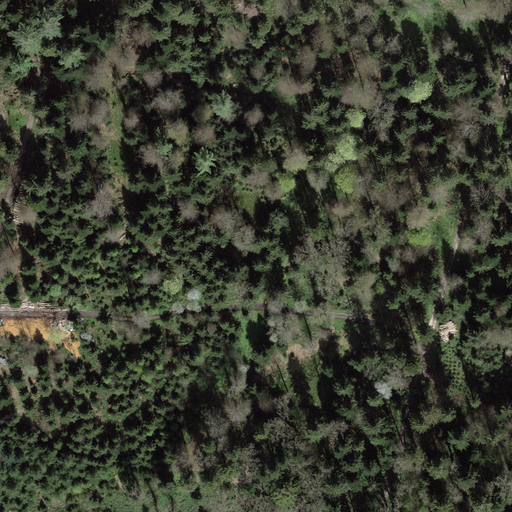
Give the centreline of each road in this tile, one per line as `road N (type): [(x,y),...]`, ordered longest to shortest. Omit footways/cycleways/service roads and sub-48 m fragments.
road 1 (track): [(511,44),(381,511)]
road 2 (track): [(0,313),(134,318),(276,307),(428,341)]
road 3 (track): [(0,224),(64,0)]
